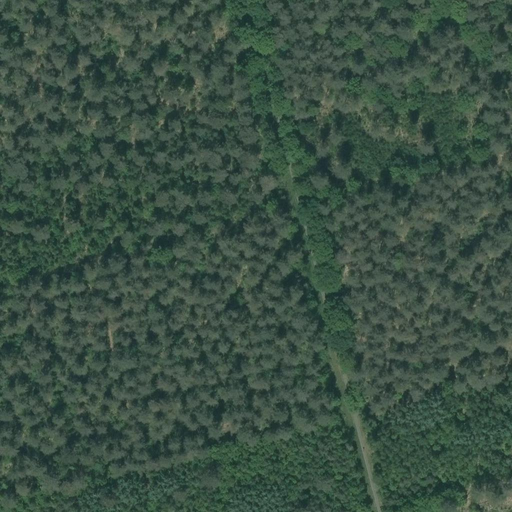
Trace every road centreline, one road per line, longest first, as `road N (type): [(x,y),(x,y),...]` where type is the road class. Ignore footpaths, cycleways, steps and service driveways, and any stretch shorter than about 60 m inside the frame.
road 1 (track): [(369,511),(237,0)]
road 2 (track): [(289,204),(0,279)]
road 3 (track): [(289,204),(511,148)]
